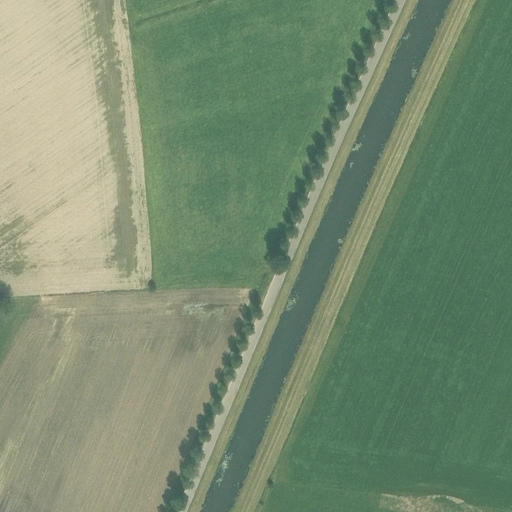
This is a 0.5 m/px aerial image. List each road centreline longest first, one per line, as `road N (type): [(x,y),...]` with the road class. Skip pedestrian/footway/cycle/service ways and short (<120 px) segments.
road 1 (track): [(244,511),(466,0)]
road 2 (tertiary): [(180,511),(398,0)]
